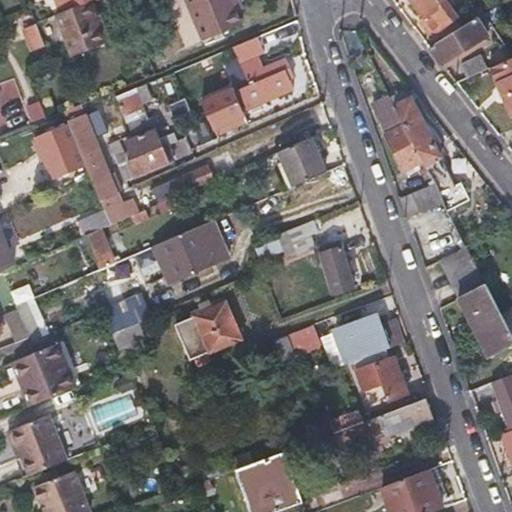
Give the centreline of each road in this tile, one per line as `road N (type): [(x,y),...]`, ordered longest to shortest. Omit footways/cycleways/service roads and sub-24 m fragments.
road 1 (residential): [(308,0),(319,55),(482,511)]
road 2 (residential): [(511,186),(370,0)]
